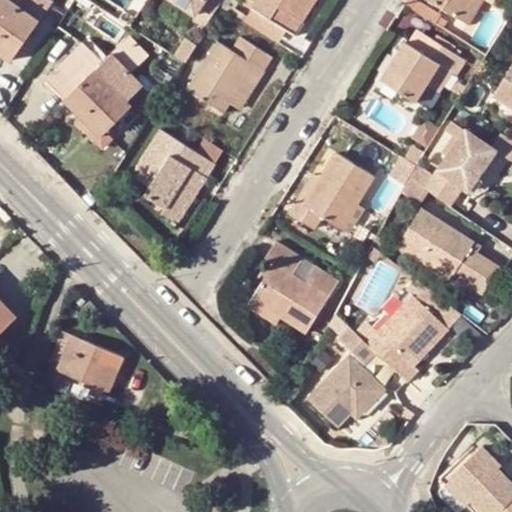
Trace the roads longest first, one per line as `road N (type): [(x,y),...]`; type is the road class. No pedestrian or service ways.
road 1 (tertiary): [(344,484),(91,247),(0,150)]
road 2 (tertiary): [(0,175),(265,451),(288,511)]
road 3 (residential): [(371,0),(192,283)]
road 4 (residential): [(477,389),(383,499)]
